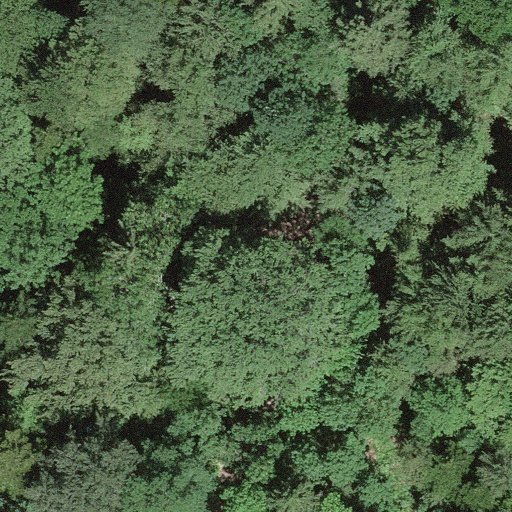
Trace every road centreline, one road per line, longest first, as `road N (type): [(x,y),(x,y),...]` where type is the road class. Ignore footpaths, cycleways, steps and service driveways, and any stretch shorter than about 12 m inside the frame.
road 1 (track): [(301,238),(198,257),(92,309),(0,380)]
road 2 (track): [(301,238),(221,511)]
road 3 (track): [(448,0),(395,98),(301,238)]
